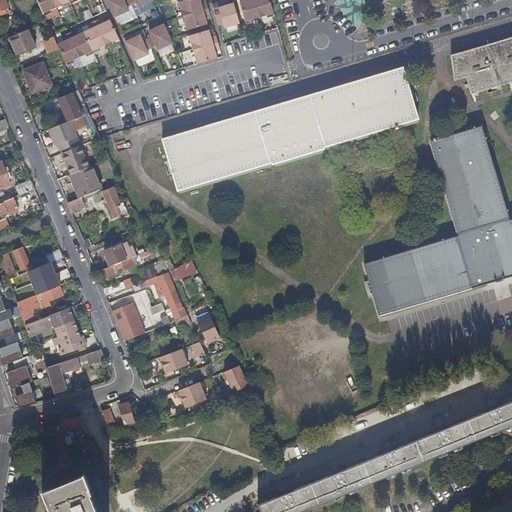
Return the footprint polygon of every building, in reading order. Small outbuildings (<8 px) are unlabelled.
[(36,0),(40,8),(52,3),(51,0),(36,0)] [(125,3),(129,1),(128,0),(104,0),(111,14),(126,7),(125,3)] [(262,28),(276,24),(270,4),(263,6),(260,7),(259,2),(255,3),(262,28)] [(247,32),(262,28),(255,3),(250,4),(252,9),(248,10),(242,12),(247,32)] [(181,12),(185,27),(210,19),(209,15),(204,16),(203,13),(201,6),(181,12)] [(92,15),(102,40),(116,34),(107,15),(100,18),(98,19),(95,14),(92,15)] [(242,34),(236,14),(220,18),(222,25),(217,26),(220,36),(225,35),(226,39),(242,34)] [(80,27),(89,46),(102,40),(92,15),(87,17),(89,23),(87,24),(80,27)] [(210,19),(185,27),(189,41),(209,35),(207,28),(206,25),(211,24),(210,19)] [(145,35),(149,44),(153,42),(155,46),(170,39),(161,20),(146,26),(149,33),(145,35)] [(65,28),(76,52),(89,46),(80,27),(74,30),(71,31),(69,26),(65,28)] [(59,49),(63,58),(76,52),(65,28),(61,30),(63,35),(60,36),(54,39),(59,49)] [(33,49),(25,31),(6,38),(14,57),(33,49)] [(145,46),(149,44),(145,35),(140,37),(137,31),(123,38),(132,57),(146,50),(145,46)] [(458,51),(450,53),(455,79),(466,75),(472,94),(511,82),(511,35),(458,52),(458,51)] [(54,39),(53,37),(40,42),(42,47),(41,48),(45,55),(59,49),(54,39)] [(191,46),(195,60),(220,53),(219,49),(213,51),(213,48),(211,41),(191,46)] [(42,62),(22,70),(31,93),(51,85),(42,62)] [(402,67),(164,138),(178,186),(273,159),(274,161),(323,147),(322,145),(417,117),(402,67)] [(81,116),(71,93),(54,100),(55,103),(61,101),(69,120),(81,116)] [(92,122),(88,113),(81,116),(69,120),(45,130),(52,145),(55,143),(68,174),(71,173),(85,168),(90,166),(78,137),(75,137),(73,130),(85,126),(84,124),(87,122),(89,124),(92,122)] [(511,272),(511,218),(508,220),(479,127),(430,140),(458,235),(363,264),(378,313),(472,285),(511,272)] [(0,188),(10,184),(2,163),(0,163),(0,188)] [(91,165),(90,166),(85,168),(71,173),(77,188),(75,189),(79,197),(80,197),(101,188),(91,165)] [(68,174),(68,175),(74,189),(75,189),(77,188),(71,173),(68,174)] [(18,195),(34,188),(31,181),(16,188),(18,195)] [(112,215),(125,210),(122,203),(119,204),(112,188),(102,192),(112,215)] [(2,202),(0,202),(0,213),(7,211),(8,214),(17,210),(12,197),(2,202)] [(79,197),(66,202),(70,211),(84,205),(80,197),(79,197)] [(85,248),(90,246),(86,237),(81,239),(85,248)] [(109,265),(131,257),(135,255),(132,246),(128,247),(125,241),(103,249),(105,255),(109,265)] [(29,267),(21,247),(13,251),(20,270),(29,267)] [(154,254),(152,249),(137,254),(139,260),(154,254)] [(52,262),(62,258),(59,251),(47,256),(50,263),(52,262)] [(0,256),(0,260),(8,280),(16,277),(7,254),(0,256)] [(139,260),(137,254),(135,255),(131,257),(134,265),(140,262),(139,260)] [(106,267),(98,270),(102,278),(113,274),(115,277),(119,275),(119,274),(122,273),(121,271),(134,266),(134,265),(131,257),(109,265),(106,267)] [(64,263),(62,258),(52,262),(54,267),(64,263)] [(167,272),(163,263),(153,267),(157,276),(167,272)] [(43,292),(58,286),(50,267),(35,273),(43,292)] [(147,279),(157,276),(153,267),(144,271),(147,279)] [(56,273),(60,283),(70,279),(66,269),(56,273)] [(172,282),(167,272),(157,276),(147,279),(146,280),(148,285),(153,282),(158,294),(163,292),(164,294),(170,307),(171,307),(179,303),(170,282),(172,282)] [(122,281),(124,290),(135,286),(132,278),(122,281)] [(62,295),(58,286),(43,292),(36,295),(41,307),(47,304),(46,301),(62,295)] [(13,295),(16,303),(23,300),(30,298),(33,297),(30,290),(20,294),(13,295)] [(33,297),(30,298),(35,309),(41,307),(36,295),(33,297)] [(16,303),(24,325),(34,321),(31,314),(30,311),(35,309),(30,298),(23,300),(16,303)] [(134,303),(113,311),(125,341),(146,333),(134,303)] [(182,309),(179,303),(171,307),(173,312),(174,312),(182,309)] [(24,325),(29,339),(57,329),(60,336),(57,337),(60,344),(63,343),(64,346),(61,347),(63,355),(88,346),(86,339),(83,340),(74,315),(77,314),(74,306),(58,312),(48,316),(37,320),(34,321),(24,325)] [(48,316),(58,312),(55,306),(46,309),(48,316)] [(5,311),(0,312),(0,339),(4,338),(13,335),(8,319),(15,317),(12,308),(5,311)] [(34,313),(37,320),(48,316),(46,309),(46,308),(34,313)] [(181,330),(192,326),(184,308),(182,309),(174,312),(181,330)] [(208,344),(221,339),(209,314),(197,320),(208,344)] [(24,340),(21,332),(13,335),(4,338),(7,346),(0,348),(0,353),(4,365),(13,362),(23,358),(18,343),(24,340)] [(195,357),(204,353),(199,342),(190,345),(195,357)] [(182,348),(158,357),(165,373),(188,364),(182,348)] [(90,364),(107,359),(103,349),(87,354),(90,364)] [(7,373),(13,388),(22,385),(29,383),(32,382),(26,366),(31,365),(28,356),(23,358),(13,362),(16,370),(7,373)] [(46,367),(55,397),(64,394),(63,391),(66,390),(61,373),(81,367),(78,357),(46,367)] [(246,386),(239,371),(228,375),(236,391),(246,386)] [(21,407),(37,403),(29,383),(22,385),(25,393),(16,396),(21,407)] [(199,389),(196,383),(178,390),(185,408),(206,399),(202,388),(199,389)] [(439,432),(393,451),(392,448),(387,450),(384,451),(386,453),(340,472),(338,469),(335,470),(332,472),(333,474),(288,493),(286,490),(283,492),(279,493),(280,495),(257,505),(260,511),(299,511),(314,506),(511,426),(511,402),(498,408),(497,406),(493,407),(490,409),(491,411),(447,429),(446,426),(441,428),(438,430),(439,432)] [(120,406),(126,427),(136,424),(130,403),(120,406)] [(102,411),(110,428),(114,428),(112,423),(115,422),(109,409),(102,411)] [(68,438),(86,433),(81,416),(57,422),(63,441),(68,440),(68,438)] [(42,422),(32,425),(36,439),(46,436),(42,422)] [(60,458),(67,455),(63,441),(57,422),(49,425),(54,443),(55,443),(60,458)] [(89,488),(82,472),(80,473),(81,475),(73,479),(74,481),(53,490),(51,488),(41,492),(46,503),(48,502),(49,504),(52,511),(95,511),(85,487),(89,488)]
